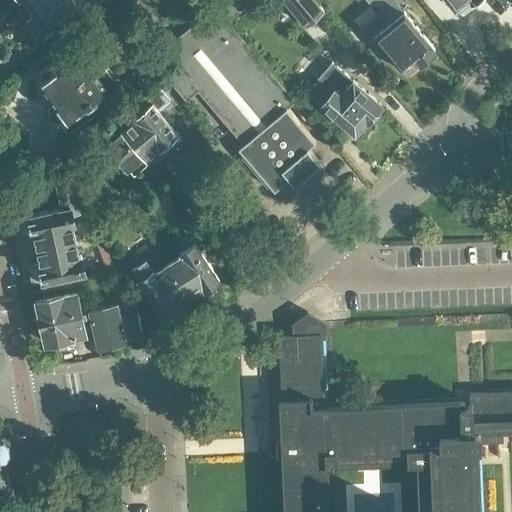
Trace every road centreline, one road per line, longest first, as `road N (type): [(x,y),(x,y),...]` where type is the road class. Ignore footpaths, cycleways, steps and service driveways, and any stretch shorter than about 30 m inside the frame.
road 1 (residential): [(162,365),(273,301),(407,184),(463,151)]
road 2 (residential): [(166,511),(162,365)]
road 3 (residential): [(24,393),(162,365)]
road 4 (residential): [(463,151),(462,104),(511,49)]
road 5 (residential): [(41,511),(24,393)]
